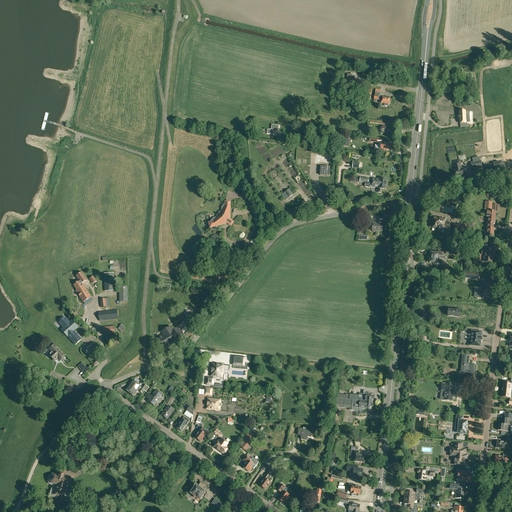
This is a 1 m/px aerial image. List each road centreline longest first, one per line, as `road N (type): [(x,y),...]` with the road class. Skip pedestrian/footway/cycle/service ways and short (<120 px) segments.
road 1 (primary): [(377,511),(410,198)]
road 2 (residential): [(478,511),(511,207)]
road 3 (residential): [(276,511),(105,386)]
road 4 (residential): [(235,290),(292,224),(410,198)]
road 5 (primary): [(410,198),(430,0)]
road 6 (track): [(178,0),(156,186)]
road 7 (residential): [(235,290),(178,352),(105,386)]
road 8 (residential): [(17,511),(36,461),(105,386)]
road 9 (track): [(145,368),(151,244)]
